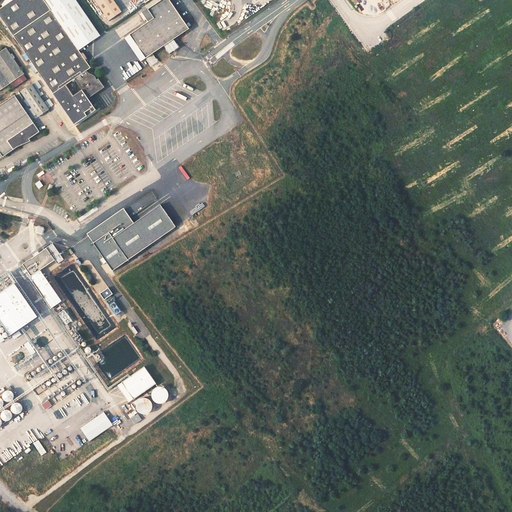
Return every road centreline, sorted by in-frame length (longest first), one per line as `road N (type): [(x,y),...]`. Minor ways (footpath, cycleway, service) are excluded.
road 1 (track): [(511,300),(453,352),(444,372),(464,433),(366,511)]
road 2 (unknown): [(294,2),(263,58),(215,89)]
